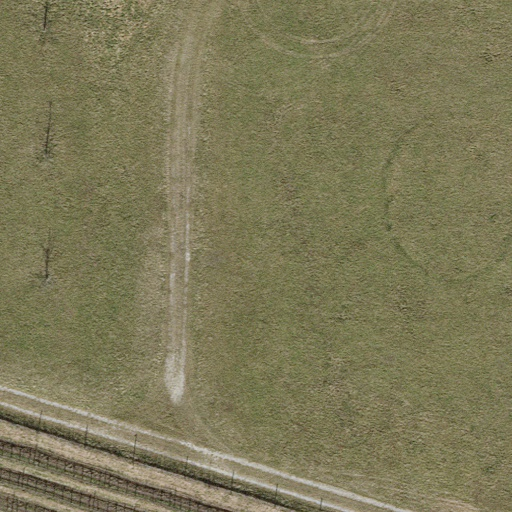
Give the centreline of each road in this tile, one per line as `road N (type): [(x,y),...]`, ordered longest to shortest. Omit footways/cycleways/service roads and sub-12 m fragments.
road 1 (track): [(204,0),(188,55),(177,448)]
road 2 (track): [(383,511),(0,394)]
